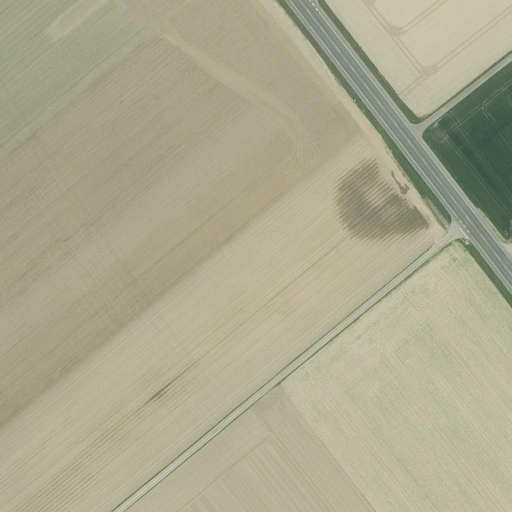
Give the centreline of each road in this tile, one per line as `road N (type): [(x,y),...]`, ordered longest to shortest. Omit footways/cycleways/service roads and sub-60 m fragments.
road 1 (track): [(469,221),(118,511)]
road 2 (secondary): [(511,276),(298,0)]
